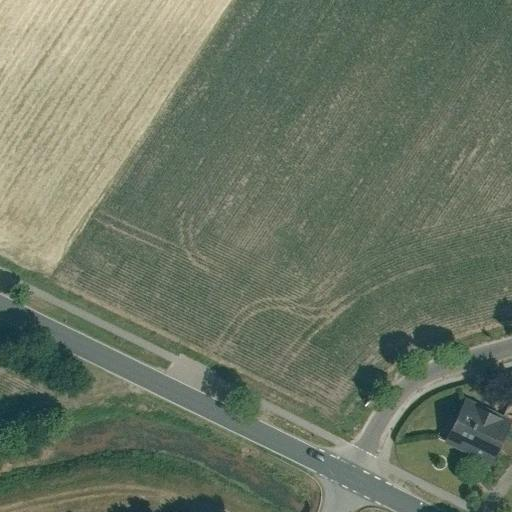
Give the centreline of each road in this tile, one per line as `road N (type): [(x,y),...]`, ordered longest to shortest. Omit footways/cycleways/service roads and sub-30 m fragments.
road 1 (tertiary): [(0,305),(353,478)]
road 2 (residential): [(353,478),(384,417),(408,393),(439,373),(511,350)]
